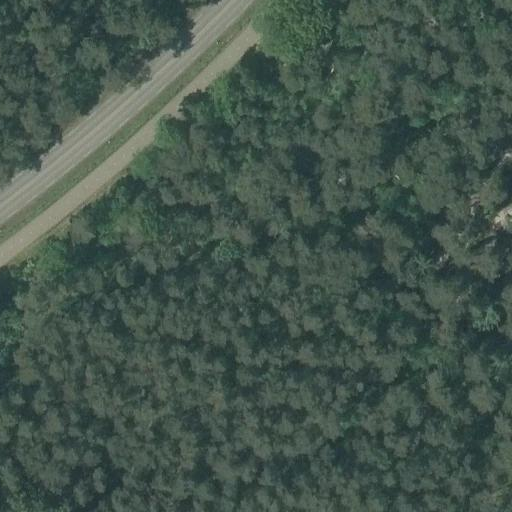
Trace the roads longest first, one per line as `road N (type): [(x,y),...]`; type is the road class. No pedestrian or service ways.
road 1 (unclassified): [(0,261),(118,165),(291,0)]
road 2 (primary): [(0,189),(90,123),(230,0)]
